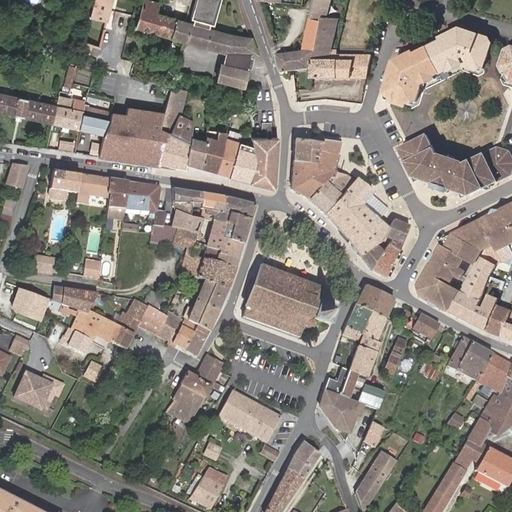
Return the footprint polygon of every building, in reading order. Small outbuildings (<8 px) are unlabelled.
[(112,0),(93,0),(90,16),(107,20),(112,0)] [(256,53),(250,37),(228,33),(228,34),(208,28),(192,23),(157,12),(159,3),(148,0),(142,0),(135,27),(184,41),(224,53),(251,53),(256,53)] [(192,23),(208,28),(210,22),(212,22),(218,0),(195,0),(191,16),(194,16),(192,23)] [(329,60),(332,48),(339,19),(328,18),(331,3),(331,0),(314,0),(304,51),(277,54),(279,63),(281,71),(294,70),(312,68),(314,60),(329,60)] [(45,30),(36,28),(35,37),(39,38),(44,39),(45,30)] [(410,104),(415,103),(420,88),(420,87),(419,84),(460,64),(461,67),(462,67),(477,71),(482,69),(490,45),(488,39),(460,30),(440,40),(441,43),(414,55),(413,53),(392,64),(383,93),(388,98),(410,104)] [(511,48),(506,51),(501,66),(505,73),(511,75),(511,48)] [(247,70),(251,53),(224,53),(221,63),(247,70)] [(311,77),(367,78),(371,55),(337,54),(336,60),(329,60),(314,60),(312,68),(311,77)] [(243,86),(247,70),(221,63),(217,80),(243,86)] [(181,114),(186,89),(172,85),(165,111),(160,129),(169,133),(190,144),(186,164),(203,168),(206,140),(191,136),(193,120),(181,114)] [(0,111),(14,114),(18,96),(0,92),(0,111)] [(55,104),(18,96),(14,114),(52,123),(55,104)] [(55,104),(52,123),(78,129),(84,106),(85,100),(74,97),(72,105),(76,105),(76,109),(72,108),(69,107),(71,99),(57,96),(55,104)] [(84,106),(78,129),(102,134),(110,112),(84,106)] [(169,133),(160,129),(165,111),(130,106),(128,113),(111,110),(110,112),(102,134),(99,156),(160,165),(163,147),(169,133)] [(477,120),(478,109),(457,107),(456,118),(477,120)] [(206,135),(206,140),(203,168),(215,171),(225,136),(227,133),(219,131),(217,131),(216,137),(206,135)] [(190,144),(169,133),(163,147),(160,165),(185,170),(186,164),(190,144)] [(215,171),(229,176),(240,141),(225,136),(215,171)] [(452,188),(474,195),(511,175),(511,150),(500,147),(468,163),(466,164),(465,162),(443,155),(441,156),(439,153),(430,136),(402,149),(414,172),(417,177),(436,183),(452,188)] [(274,186),(277,138),(251,137),(253,146),(256,161),(249,182),(273,188),(274,186)] [(59,150),(73,152),(74,142),(60,140),(59,150)] [(291,189),(309,199),(330,177),(334,178),(336,172),(332,171),(336,155),(340,142),(321,140),(321,144),(318,164),(293,161),(291,189)] [(294,140),(293,161),(318,164),(321,144),(294,140)] [(229,176),(249,182),(256,161),(253,146),(240,141),(229,176)] [(332,171),(336,172),(340,156),(336,155),(332,171)] [(20,190),(28,167),(11,165),(5,186),(20,190)] [(79,174),(52,171),(49,190),(76,193),(79,174)] [(342,194),(356,180),(347,174),(336,172),(334,178),(333,182),(341,190),(339,192),(342,194)] [(76,193),(74,204),(84,206),(86,195),(108,198),(110,179),(79,174),(76,193)] [(309,199),(324,213),(342,194),(339,192),(341,190),(333,182),(334,178),(330,177),(309,199)] [(385,237),(389,229),(378,219),(362,205),(371,193),(372,191),(357,178),(356,180),(342,194),(324,213),(346,238),(359,256),(376,244),(383,239),(384,236),(385,237)] [(127,182),(110,179),(108,198),(104,229),(111,229),(113,217),(123,217),(123,211),(127,182)] [(139,212),(139,211),(142,184),(127,182),(123,211),(139,212)] [(434,188),(449,193),(450,193),(452,188),(436,183),(434,188)] [(153,221),(152,225),(162,226),(164,212),(157,210),(160,187),(142,184),(139,211),(148,212),(147,220),(153,221)] [(226,213),(249,220),(254,205),(217,196),(172,189),(174,204),(191,204),(200,204),(200,209),(204,210),(226,213)] [(362,205),(378,219),(388,207),(371,193),(362,205)] [(174,204),(174,211),(189,216),(190,211),(191,204),(174,204)] [(430,301),(450,311),(453,305),(428,291),(454,245),(511,213),(511,205),(446,240),(447,243),(417,294),(430,301)] [(222,238),(242,244),(249,220),(226,213),(204,210),(203,215),(211,217),(210,221),(211,221),(225,224),(222,238)] [(174,211),(170,227),(197,234),(202,219),(189,216),(174,211)] [(453,305),(482,256),(498,264),(503,261),(498,251),(511,243),(511,213),(454,245),(428,291),(453,305)] [(8,224),(11,216),(2,214),(0,221),(8,224)] [(389,229),(385,237),(390,239),(400,243),(409,225),(394,218),(389,229)] [(206,248),(238,257),(242,244),(222,238),(225,224),(211,221),(204,247),(206,248)] [(122,224),(121,230),(137,232),(138,226),(122,224)] [(203,280),(229,289),(235,268),(203,259),(189,256),(193,244),(197,234),(170,227),(162,226),(152,225),(150,234),(149,243),(162,246),(163,243),(186,248),(180,272),(186,274),(203,280)] [(394,255),(400,243),(390,239),(383,250),(371,270),(384,277),(394,255)] [(359,256),(371,270),(383,250),(376,244),(359,256)] [(203,259),(235,268),(238,257),(206,248),(203,259)] [(54,258),(30,255),(27,271),(30,271),(51,274),(53,261),(54,258)] [(482,256),(453,305),(450,311),(486,330),(502,336),(511,310),(511,309),(496,303),(487,300),(484,307),(479,305),(482,298),(492,273),(498,264),(482,256)] [(98,281),(99,268),(100,265),(83,263),(81,278),(98,281)] [(318,302),(323,290),(259,266),(243,309),(245,310),(242,317),(298,337),(303,326),(306,328),(309,329),(312,329),(314,326),(315,323),(315,321),(314,320),(329,325),(335,308),(318,302)] [(203,280),(195,299),(219,310),(229,289),(203,280)] [(377,340),(393,300),(364,286),(342,335),(352,339),(354,332),(361,335),(379,343),(379,342),(377,340)] [(53,288),(49,300),(60,304),(62,289),(53,288)] [(20,290),(18,289),(11,308),(13,312),(37,321),(45,299),(20,290)] [(62,289),(60,304),(62,305),(86,314),(87,311),(96,295),(62,289)] [(165,300),(150,292),(144,303),(159,311),(165,300)] [(196,326),(208,331),(219,310),(195,299),(186,321),(196,326)] [(122,313),(116,325),(108,340),(126,349),(138,327),(146,307),(133,300),(126,314),(122,313)] [(74,332),(91,341),(95,333),(108,340),(116,325),(87,311),(86,314),(62,305),(59,310),(75,319),(69,329),(74,332)] [(146,307),(138,327),(156,336),(166,316),(147,307),(146,307)] [(511,310),(502,336),(511,339),(511,310)] [(156,336),(184,350),(193,332),(180,325),(183,320),(181,320),(168,311),(166,316),(156,336)] [(432,348),(443,328),(419,314),(411,329),(427,338),(430,340),(428,346),(432,348)] [(184,350),(196,355),(197,355),(208,331),(196,326),(193,332),(184,350)] [(69,329),(67,329),(63,338),(69,341),(74,332),(69,329)] [(91,341),(74,332),(69,341),(67,346),(84,354),(91,341)] [(13,343),(26,348),(27,347),(31,340),(17,334),(13,343)] [(359,342),(347,371),(366,378),(367,377),(379,343),(361,335),(359,342)] [(446,366),(475,381),(491,354),(461,337),(446,366)] [(405,342),(397,339),(383,370),(392,374),(405,342)] [(11,349),(23,355),(26,348),(13,343),(11,349)] [(11,357),(0,351),(0,371),(3,373),(11,357)] [(408,380),(414,357),(402,354),(396,377),(408,380)] [(440,511),(471,460),(482,443),(488,432),(497,437),(508,429),(511,421),(511,362),(511,365),(491,354),(475,381),(464,398),(469,401),(480,385),(498,394),(497,397),(493,395),(469,435),(459,452),(440,483),(422,511),(440,511)] [(442,364),(444,359),(434,354),(432,358),(442,364)] [(194,377),(211,386),(215,388),(217,384),(215,382),(219,372),(223,365),(223,364),(206,355),(194,377)] [(144,374),(150,377),(160,362),(154,359),(144,374)] [(97,384),(105,368),(91,360),(83,376),(97,384)] [(438,372),(429,367),(427,371),(435,376),(438,372)] [(328,379),(325,390),(356,402),(363,385),(366,378),(347,371),(343,369),(337,382),(328,379)] [(44,378),(28,370),(15,395),(42,408),(43,406),(48,408),(56,394),(60,396),(65,384),(46,374),(44,378)] [(187,372),(172,400),(174,401),(173,403),(186,410),(180,421),(190,426),(196,419),(193,417),(211,386),(194,377),(187,372)] [(356,402),(363,404),(365,405),(376,409),(384,393),(363,385),(356,402)] [(146,401),(166,414),(173,403),(174,401),(172,400),(154,389),(146,401)] [(325,390),(321,402),(324,410),(336,427),(348,432),(355,413),(359,414),(363,404),(356,402),(325,390)] [(269,411),(231,391),(217,415),(217,416),(265,443),(279,417),(269,411)] [(180,421),(186,410),(173,403),(166,414),(180,421)] [(96,409),(91,420),(106,428),(112,417),(96,409)] [(454,413),(446,425),(456,430),(463,419),(454,413)] [(383,428),(371,422),(363,441),(374,447),(380,438),(378,436),(383,428)] [(287,468),(303,477),(319,454),(303,441),(295,452),(287,468)] [(223,448),(208,442),(202,455),(217,462),(223,448)] [(271,446),(265,443),(259,454),(273,462),(279,450),(271,446)] [(482,443),(471,460),(478,464),(488,447),(482,443)] [(509,481),(511,475),(511,459),(510,458),(488,447),(478,464),(474,471),(490,479),(500,484),(505,487),(509,481)] [(360,448),(355,459),(352,466),(353,466),(358,469),(366,451),(360,448)] [(363,511),(392,466),(395,461),(380,452),(366,474),(354,493),(361,511),(363,511)] [(209,467),(189,499),(209,509),(228,476),(209,467)] [(281,480),(294,490),(303,477),(287,468),(281,480)] [(281,480),(264,511),(280,511),(294,490),(281,480)] [(471,490),(466,487),(461,495),(466,498),(471,490)] [(0,488),(0,491),(8,496),(10,493),(0,488)] [(39,511),(26,505),(16,500),(8,496),(0,491),(0,511),(39,511)] [(16,500),(26,505),(28,502),(18,497),(16,500)]
